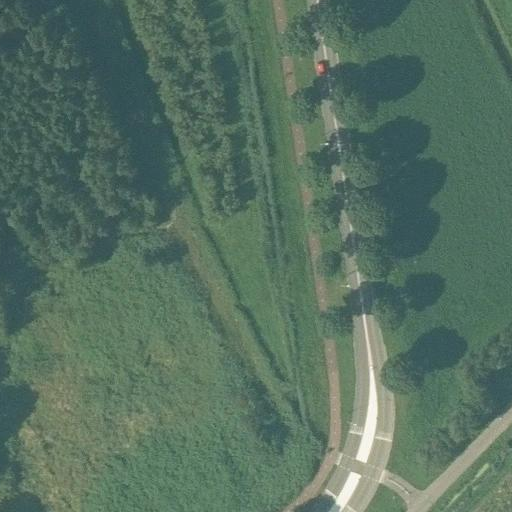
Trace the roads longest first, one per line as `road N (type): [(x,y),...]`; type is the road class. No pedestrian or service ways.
road 1 (tertiary): [(371,350),(317,0)]
road 2 (tertiary): [(371,350),(344,463),(316,511)]
road 3 (tertiary): [(351,511),(374,475),(382,440),(382,378),(371,350)]
road 4 (unclassified): [(416,511),(511,412)]
